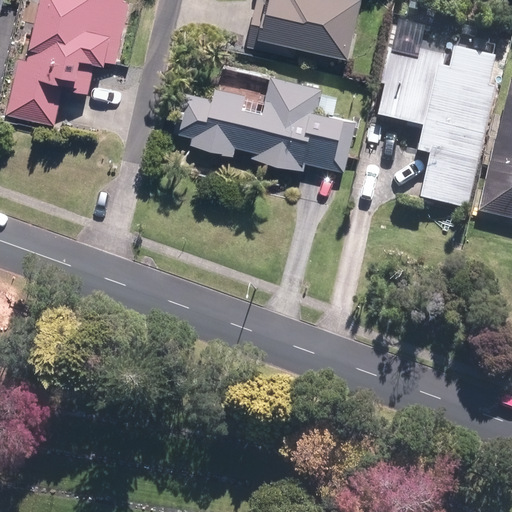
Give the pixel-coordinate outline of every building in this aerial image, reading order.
[(18,59),(6,116),(55,127),(63,90),(88,95),(93,72),(78,69),(80,62),(105,68),(106,62),(116,64),(129,3),(124,2),(124,0),(40,0),(27,60),(18,59)] [(319,55),(348,62),(362,0),(360,0),(257,0),(247,47),(317,63),(319,55)] [(417,38),(415,46),(413,56),(392,52),(377,118),(423,128),(417,153),(429,156),(419,200),(471,211),(504,60),(473,54),(475,47),(451,41),(455,24),(433,19),(428,41),(417,38)] [(307,164),(345,173),(355,124),(316,115),(322,89),(272,78),(263,117),(242,112),(246,97),(216,90),(213,101),(182,93),(173,135),(192,139),(191,147),(235,156),(236,149),(254,153),(252,160),(305,172),(307,164)] [(495,143),(479,215),(511,222),(511,85),(499,144),(495,143)] [(334,115),(337,100),(321,97),(318,112),(334,115)]
